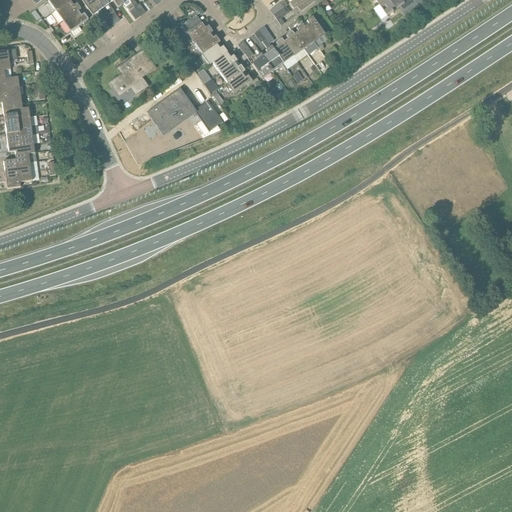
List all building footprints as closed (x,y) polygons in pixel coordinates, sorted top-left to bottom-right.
[(49,0),(48,1),(55,12),(72,0),(49,0)] [(72,0),(55,12),(63,22),(80,10),(76,4),(73,7),(70,2),(73,0),(72,0)] [(102,9),(103,9),(96,0),(80,0),(92,17),(98,12),(96,9),(100,6),(102,9)] [(118,9),(111,0),(96,0),(103,9),(104,11),(108,16),(113,12),(108,5),(113,2),(118,9)] [(122,1),(123,0),(111,0),(118,9),(124,4),(122,1)] [(128,0),(130,3),(134,8),(137,6),(133,0),(128,0)] [(312,0),(296,0),(289,5),(293,10),(296,8),(300,13),(314,3),(312,0)] [(387,0),(379,6),(387,17),(405,4),(404,4),(409,0),(401,0),(398,2),(396,0),(387,0)] [(278,5),(282,10),(287,6),(283,1),(278,5)] [(129,12),(134,8),(130,3),(125,7),(129,12)] [(80,10),(63,22),(70,33),(88,21),(83,15),(80,17),(77,13),(80,10)] [(103,20),(108,16),(104,11),(99,15),(103,20)] [(194,45),(209,35),(212,33),(208,27),(205,29),(197,18),(187,24),(183,27),(187,34),(194,45)] [(281,27),(284,24),(280,18),(276,20),(281,27)] [(301,25),(314,43),(324,35),(312,18),(306,22),(308,25),(304,28),(302,25),(301,25)] [(303,50),(314,43),(301,25),(296,29),(298,32),(294,36),(291,32),(291,33),(303,50)] [(179,34),(174,27),(168,31),(173,38),(179,34)] [(96,34),(92,28),(87,31),(91,38),(96,34)] [(293,57),(303,50),(291,33),(286,37),(288,40),(283,43),(281,40),(293,57)] [(202,55),(216,45),(219,43),(215,37),(212,39),(209,35),(194,45),(202,55)] [(265,40),(269,45),(274,41),(270,36),(265,40)] [(355,49),(362,44),(357,38),(351,43),(355,49)] [(273,72),(283,65),(270,47),(269,45),(265,40),(262,42),(267,50),(265,51),(267,54),(263,57),(261,54),(260,55),(273,72)] [(283,65),(293,57),(281,40),(275,44),(277,47),(273,50),(271,47),(270,47),(283,65)] [(213,63),(226,53),(222,47),(219,50),(216,45),(202,55),(209,66),(213,63)] [(327,53),(330,57),(337,53),(333,48),(327,53)] [(244,55),(248,60),(253,56),(249,51),(244,55)] [(0,62),(9,62),(7,52),(0,53),(0,62)] [(129,85),(137,95),(148,87),(142,78),(156,69),(144,53),(130,63),(133,67),(128,70),(124,64),(116,69),(120,75),(108,84),(112,89),(113,88),(117,93),(129,85)] [(220,74),(234,64),(237,62),(233,56),(230,58),(226,53),(213,63),(220,74)] [(262,80),(273,72),(260,55),(255,58),(257,62),(252,65),(262,80)] [(9,62),(0,62),(0,76),(5,76),(4,71),(10,71),(9,62)] [(227,84),(241,74),(244,72),(240,66),(237,69),(234,64),(220,74),(227,84)] [(319,71),(315,66),(311,69),(315,75),(320,72),(319,71)] [(201,80),(207,76),(203,71),(197,75),(201,80)] [(303,80),(297,73),(292,76),(298,84),(303,80)] [(227,84),(235,95),(252,82),(247,77),(244,79),(241,74),(227,84)] [(0,76),(0,85),(5,85),(6,89),(19,87),(18,78),(5,80),(5,76),(0,76)] [(218,89),(211,80),(205,85),(211,94),(218,89)] [(296,85),(292,80),(287,83),(291,89),(296,85)] [(7,98),(20,96),(19,87),(6,89),(5,85),(0,85),(0,94),(6,94),(7,98)] [(166,101),(166,100),(147,113),(147,114),(151,112),(165,132),(182,120),(194,112),(195,111),(194,111),(179,91),(168,98),(169,99),(166,101)] [(221,101),(215,92),(212,95),(218,103),(221,101)] [(22,105),(20,96),(7,98),(6,94),(0,94),(0,104),(1,104),(2,108),(22,105)] [(195,111),(194,112),(195,114),(209,133),(222,123),(208,102),(194,111),(195,111)] [(17,120),(30,118),(29,109),(22,109),(22,105),(2,108),(3,117),(16,115),(17,120)] [(18,129),(31,127),(30,118),(17,120),(16,115),(3,117),(4,126),(17,124),(18,129)] [(31,127),(18,129),(17,124),(4,126),(6,135),(18,133),(19,138),(32,136),(31,127)] [(33,145),(32,136),(19,138),(18,133),(6,135),(7,144),(20,142),(20,147),(33,145)] [(35,154),(33,145),(20,147),(20,142),(7,144),(8,153),(14,153),(15,157),(28,155),(35,154)] [(17,170),(16,165),(30,164),(28,155),(15,157),(15,160),(3,162),(4,172),(17,170)] [(4,172),(6,181),(18,179),(18,174),(31,172),(30,164),(16,165),(17,170),(4,172)] [(20,188),(20,183),(32,182),(31,172),(18,174),(18,179),(6,181),(7,190),(20,188)]
